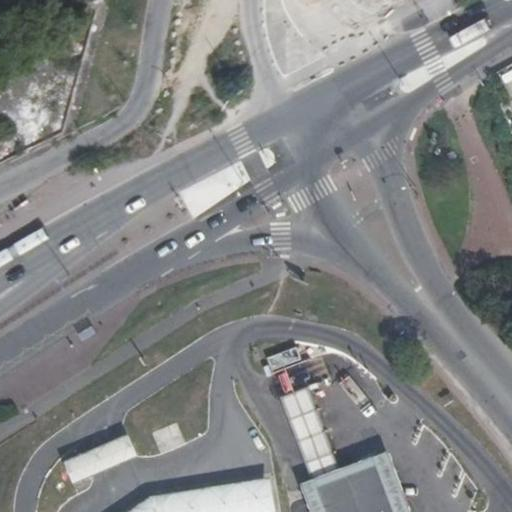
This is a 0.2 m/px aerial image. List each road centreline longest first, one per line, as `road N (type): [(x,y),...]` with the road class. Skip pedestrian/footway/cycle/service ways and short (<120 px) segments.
road 1 (secondary): [(314,114),(0,289)]
road 2 (residential): [(502,391),(394,201),(379,125)]
road 3 (residential): [(329,241),(502,391)]
road 4 (secondary): [(511,4),(314,114)]
road 5 (secondary): [(0,359),(175,250)]
road 6 (secondary): [(379,125),(511,38)]
road 7 (residential): [(175,250),(250,239),(329,241)]
road 8 (secondary): [(175,250),(308,173)]
road 9 (unknown): [(430,511),(393,437),(415,398)]
road 10 (residential): [(275,0),(281,50),(314,114)]
